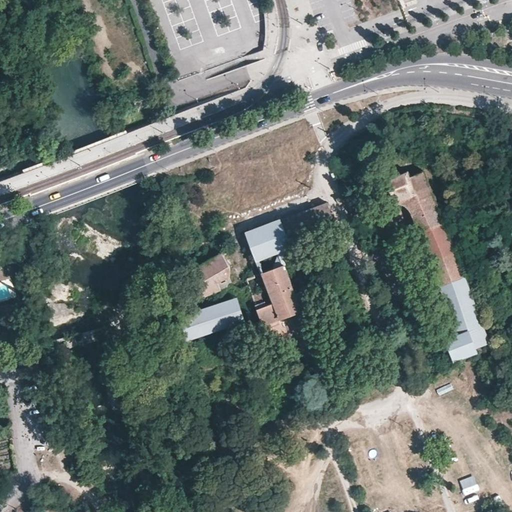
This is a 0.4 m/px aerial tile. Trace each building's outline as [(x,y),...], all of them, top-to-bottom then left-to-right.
[(417,231),(442,222),(423,171),(410,176),(408,171),(384,180),(393,202),(403,204),(409,209),(410,213),(417,231)] [(365,187),(343,195),(348,209),(370,201),(365,187)] [(280,220),(288,241),(334,224),(326,202),(280,220)] [(306,288),(294,292),(281,257),(282,248),(285,244),(288,241),(280,220),(279,219),(257,228),(258,232),(248,237),(250,243),(247,244),(271,301),(256,306),(255,307),(260,323),(312,304),(306,288)] [(449,240),(442,222),(417,231),(424,249),(422,250),(434,282),(436,282),(443,299),(446,309),(473,298),(450,239),(449,240)] [(186,274),(193,290),(197,298),(233,283),(228,275),(229,274),(229,265),(221,251),(196,264),(186,272),(186,274)] [(239,294),(250,327),(260,323),(255,307),(256,306),(247,277),(245,278),(247,283),(242,285),(239,294)] [(488,343),(490,343),(473,298),(446,309),(451,321),(451,327),(447,335),(444,338),(452,360),(477,352),(476,348),(488,343)] [(445,309),(446,309),(443,299),(436,302),(439,309),(445,309)] [(242,322),(235,301),(179,316),(185,335),(199,330),(200,334),(229,324),(231,326),(242,322)] [(490,348),(488,343),(476,348),(477,352),(490,348)] [(275,371),(270,358),(263,361),(267,374),(275,371)] [(456,416),(461,425),(471,418),(466,409),(456,416)] [(428,427),(432,438),(442,434),(438,423),(428,427)] [(486,473),(499,467),(491,452),(479,459),(486,473)] [(398,466),(378,472),(390,511),(410,505),(398,466)] [(464,469),(450,475),(457,490),(471,484),(464,469)] [(485,486),(470,491),(475,505),(490,499),(485,486)]
